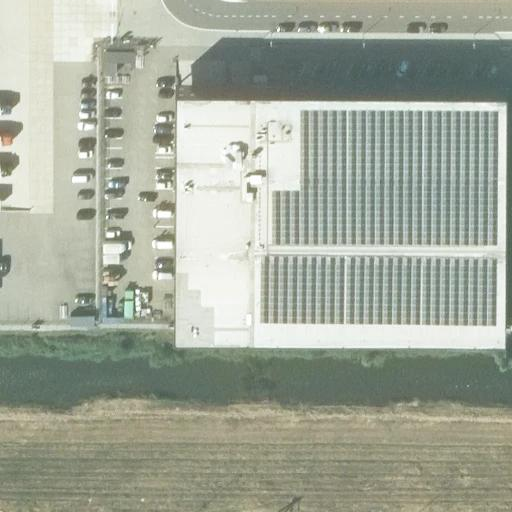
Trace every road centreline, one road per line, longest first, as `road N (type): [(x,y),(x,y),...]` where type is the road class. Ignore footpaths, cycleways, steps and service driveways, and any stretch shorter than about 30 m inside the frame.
road 1 (unknown): [(62,8),(169,6),(149,93),(148,290)]
road 2 (unclassified): [(511,18),(224,17),(188,0)]
road 3 (unknown): [(62,8),(67,249)]
